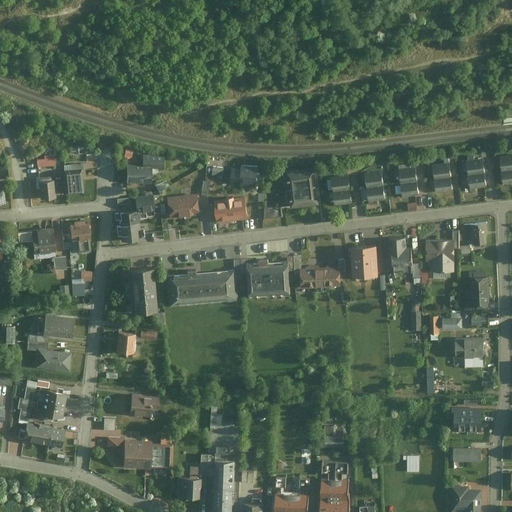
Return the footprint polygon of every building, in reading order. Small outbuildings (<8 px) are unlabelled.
[(132,153),(134,145),(127,143),(125,151),(132,153)] [(132,156),(132,153),(125,151),(124,157),(126,157),(126,161),(137,162),(136,156),(132,156)] [(89,166),(99,166),(99,152),(89,152),(89,166)] [(165,168),(165,153),(142,153),(142,162),(142,168),(149,168),(165,168)] [(46,158),(39,158),(39,166),(46,166),(58,165),(57,156),(57,154),(46,155),(46,158)] [(66,155),(57,156),(58,165),(46,166),(47,171),(54,170),(54,176),(59,175),(59,179),(66,178),(66,170),(83,169),(83,162),(67,164),(66,155)] [(208,157),(206,172),(213,173),(215,158),(208,157)] [(372,166),(387,164),(386,157),(371,159),(372,166)] [(225,159),(215,158),(213,173),(223,174),(225,159)] [(511,159),(497,162),(498,174),(511,172),(511,159)] [(149,168),(142,168),(142,162),(137,162),(126,161),(126,182),(149,182),(149,168)] [(257,181),(258,165),(242,164),(241,170),(241,181),(240,184),(249,184),(249,181),(257,181)] [(464,167),(465,179),(481,177),(480,165),(472,166),(465,167),(464,167)] [(433,170),(434,182),(451,180),(449,168),(433,170)] [(66,170),(66,178),(67,188),(68,193),(85,191),(83,169),(66,170)] [(231,181),(241,181),(241,170),(232,169),(231,181)] [(286,173),(288,189),(312,187),(311,171),(286,173)] [(399,173),(401,185),(417,183),(415,171),(411,172),(402,173),(399,173)] [(511,172),(498,174),(499,186),(511,184),(511,172)] [(366,175),(367,187),(383,185),(382,173),(366,175)] [(331,179),(332,191),(349,189),(347,177),(331,179)] [(481,177),(465,179),(466,191),(472,190),(482,189),(481,177)] [(59,179),(39,180),(41,198),(60,197),(59,188),(67,188),(66,178),(59,179)] [(159,191),(169,186),(166,179),(155,184),(159,191)] [(203,180),(201,192),(208,193),(210,180),(203,180)] [(451,180),(434,182),(436,193),(452,192),(451,180)] [(417,183),(401,185),(402,196),(418,195),(417,183)] [(383,185),(367,187),(369,199),(385,197),(383,185)] [(314,203),(312,187),(288,189),(290,205),(314,203)] [(349,189),(332,191),(334,204),(350,202),(349,189)] [(200,214),(197,192),(166,196),(169,217),(200,214)] [(216,221),(247,218),(244,195),(214,199),(216,221)] [(157,209),(156,197),(138,198),(139,210),(157,209)] [(408,202),(409,210),(417,209),(416,201),(408,202)] [(278,205),(265,207),(264,217),(282,215),(281,206),(278,207),(278,205)] [(122,234),(123,240),(138,238),(136,228),(140,227),(137,210),(122,212),(123,224),(117,225),(118,234),(122,234)] [(74,251),(91,249),(88,222),(66,224),(67,239),(73,238),(74,251)] [(489,233),(488,223),(471,224),(472,239),(473,245),(485,244),(484,233),(489,233)] [(472,239),(471,224),(464,225),(465,239),(472,239)] [(53,258),(59,257),(58,255),(57,227),(32,229),(33,252),(36,252),(37,259),(53,258)] [(31,230),(17,231),(17,241),(32,239),(31,230)] [(453,249),(453,241),(427,242),(427,262),(434,262),(435,272),(456,272),(456,249),(453,249)] [(410,265),(409,250),(403,250),(402,242),(389,242),(390,266),(410,265)] [(379,273),(377,244),(351,245),(353,274),(379,273)] [(59,257),(53,258),(55,270),(69,268),(67,254),(58,255),(59,257)] [(288,260),(248,262),(249,296),(290,295),(288,260)] [(339,265),(301,266),(301,272),(302,286),(341,285),(340,270),(340,265),(339,265)] [(155,266),(127,268),(130,312),(157,310),(155,266)] [(187,273),(166,275),(169,305),(203,302),(200,272),(197,273),(197,268),(187,269),(187,273)] [(82,269),(81,278),(92,279),(93,270),(82,269)] [(234,270),(200,272),(203,302),(237,300),(234,270)] [(488,305),(487,278),(470,279),(470,305),(472,305),(488,305)] [(84,282),(72,283),(72,295),(84,295),(84,282)] [(62,284),(63,295),(71,294),(70,283),(62,284)] [(454,305),(454,296),(446,297),(446,305),(454,305)] [(420,306),(420,298),(412,298),(412,306),(420,306)] [(412,329),(421,329),(421,310),(411,311),(412,329)] [(44,312),(42,331),(49,332),(74,335),(76,315),(44,312)] [(438,327),(438,317),(438,315),(430,315),(430,333),(438,333),(438,327)] [(487,315),(472,316),(472,325),(487,324),(487,315)] [(461,327),(461,317),(451,317),(438,317),(438,327),(461,327)] [(15,325),(6,325),(6,342),(15,342),(15,325)] [(158,329),(137,327),(135,351),(143,352),(144,337),(157,338),(158,329)] [(37,333),(28,332),(26,349),(39,351),(39,349),(47,350),(49,332),(42,331),(37,331),(37,333)] [(136,333),(118,332),(117,350),(135,351),(136,333)] [(484,355),(483,336),(455,337),(456,356),(484,355)] [(47,350),(39,349),(39,351),(37,365),(69,369),(71,352),(47,350)] [(0,381),(14,383),(14,377),(0,375),(0,381)] [(37,385),(48,387),(49,381),(37,379),(37,382),(27,380),(26,386),(36,387),(37,385)] [(23,398),(19,397),(17,407),(22,408),(19,419),(28,421),(35,388),(25,386),(23,398)] [(54,416),(64,418),(69,394),(58,392),(48,390),(44,414),(54,416)] [(152,396),(131,394),(130,413),(151,415),(152,407),(152,396)] [(217,406),(211,406),(210,429),(216,429),(216,425),(223,425),(223,414),(217,414),(217,406)] [(454,431),(468,431),(468,407),(454,407),(454,431)] [(468,431),(481,431),(482,407),(468,407),(468,431)] [(44,410),(37,409),(35,420),(42,421),(44,410)] [(115,418),(104,417),(104,429),(115,430),(115,418)] [(52,427),(26,423),(23,440),(26,441),(50,444),(52,428),(52,427)] [(337,425),(329,425),(329,433),(327,433),(327,444),(346,443),(346,432),(337,432),(337,425)] [(64,430),(52,428),(50,444),(56,445),(56,448),(61,448),(64,430)] [(174,434),(161,434),(161,443),(173,444),(174,434)] [(127,438),(110,438),(109,450),(117,450),(117,468),(130,468),(130,472),(154,473),(154,468),(173,469),(173,444),(161,443),(153,443),(153,440),(127,439),(127,438)] [(481,461),(481,448),(454,448),(454,461),(481,461)] [(215,476),(214,511),(232,511),(234,456),(226,456),(226,452),(215,452),(215,454),(215,476)] [(189,465),(189,477),(202,477),(202,475),(215,476),(215,454),(201,454),(201,466),(189,465)] [(419,472),(419,455),(402,455),(402,459),(407,459),(407,472),(419,472)] [(335,461),(323,460),(322,471),(329,472),(329,476),(335,476),(335,472),(335,461)] [(349,461),(335,461),(335,472),(348,473),(349,461)] [(189,477),(179,476),(179,484),(183,484),(182,497),(202,497),(202,477),(189,477)] [(286,477),(276,477),(276,485),(286,486),(286,477)] [(303,487),(311,487),(312,477),(303,477),(303,487)] [(320,499),(350,500),(351,480),(321,479),(320,499)] [(469,486),(451,486),(450,511),(480,511),(481,490),(468,489),(468,488),(469,486)] [(275,511),(307,511),(309,495),(276,494),(275,511)] [(319,511),(349,511),(350,500),(320,499),(319,511)] [(265,511),(266,503),(246,503),(245,511),(265,511)]
